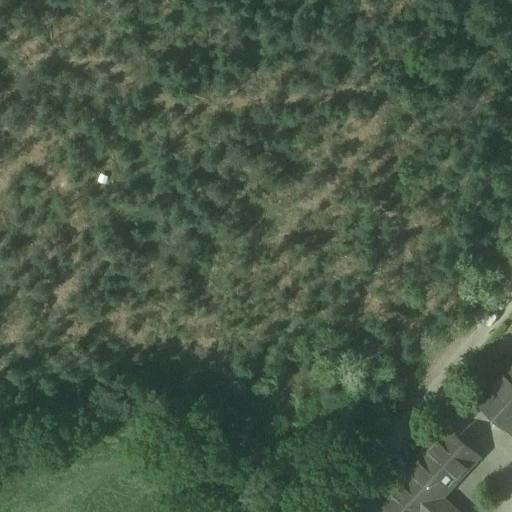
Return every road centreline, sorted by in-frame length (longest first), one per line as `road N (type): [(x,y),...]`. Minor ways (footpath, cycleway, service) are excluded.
road 1 (residential): [(511,302),(329,511)]
road 2 (track): [(398,435),(234,436)]
